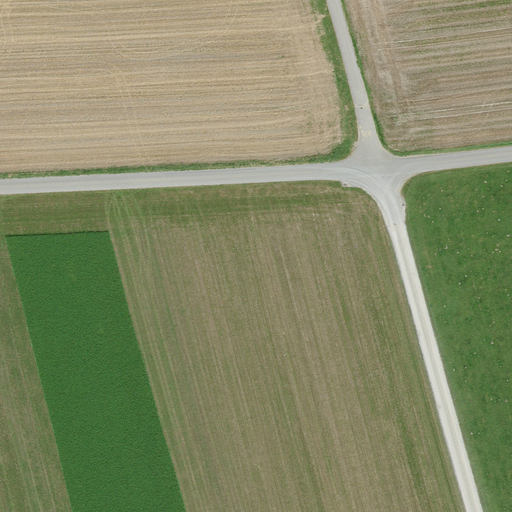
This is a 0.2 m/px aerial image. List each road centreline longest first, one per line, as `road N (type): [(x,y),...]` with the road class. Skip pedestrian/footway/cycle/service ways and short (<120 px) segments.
road 1 (track): [(480,511),(341,0)]
road 2 (unclassified): [(511,127),(0,166)]
